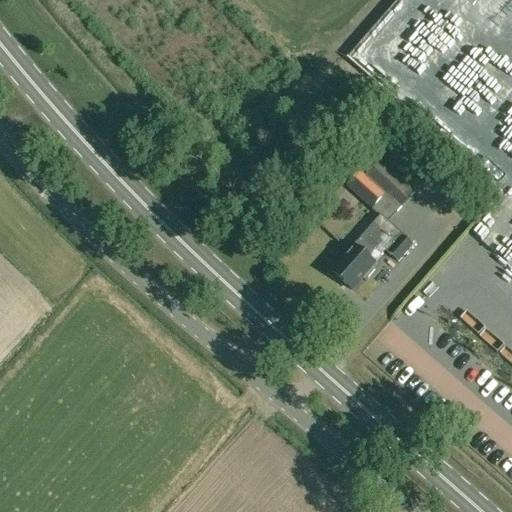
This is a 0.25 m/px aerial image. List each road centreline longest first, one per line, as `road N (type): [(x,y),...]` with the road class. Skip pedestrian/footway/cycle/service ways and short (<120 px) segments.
road 1 (primary): [(479,511),(164,225),(0,41)]
road 2 (unclassified): [(402,511),(120,267),(0,142)]
